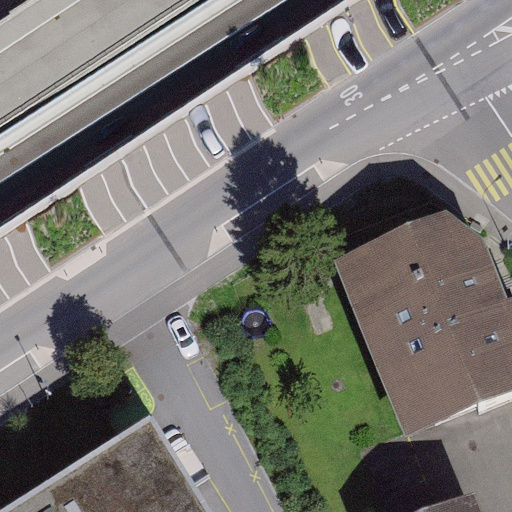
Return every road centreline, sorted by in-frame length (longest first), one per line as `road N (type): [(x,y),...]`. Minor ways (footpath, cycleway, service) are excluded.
road 1 (motorway): [(0,340),(511,16)]
road 2 (tertiary): [(0,357),(455,64)]
road 3 (motorway): [(344,0),(0,223)]
road 4 (residential): [(138,0),(0,91)]
